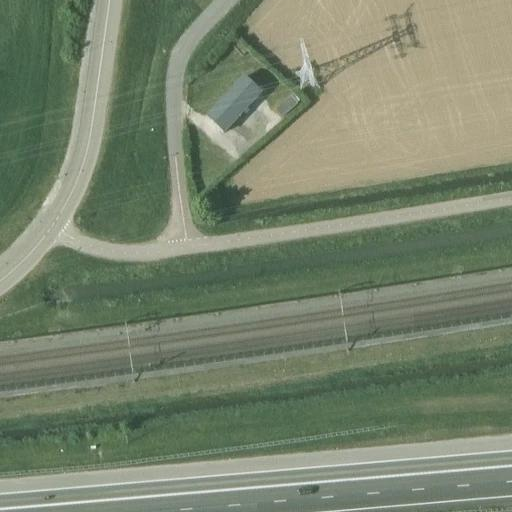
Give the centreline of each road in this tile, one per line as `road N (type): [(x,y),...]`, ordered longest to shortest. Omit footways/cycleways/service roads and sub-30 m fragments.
road 1 (motorway): [(511,483),(177,511)]
road 2 (unclassified): [(0,284),(53,231),(80,174),(107,0)]
road 3 (unclassified): [(175,172),(177,65),(228,0)]
